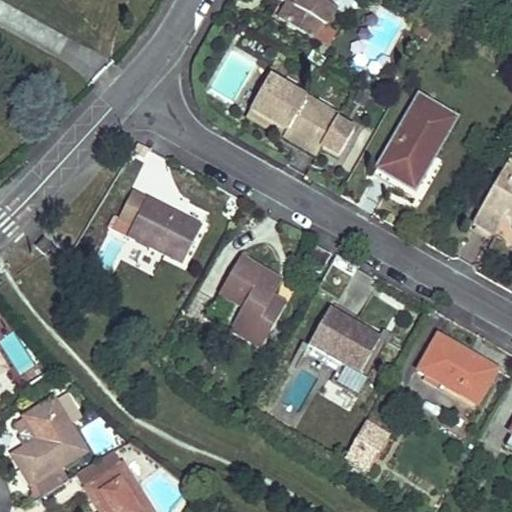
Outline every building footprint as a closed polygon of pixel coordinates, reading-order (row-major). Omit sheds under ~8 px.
[(328,28),(337,11),(329,6),(333,0),(293,0),(281,22),(306,36),(314,21),(322,25),(328,28)] [(427,42),(439,21),(417,9),(411,20),(420,26),(415,35),(427,42)] [(314,21),(306,36),(314,40),(322,25),(314,21)] [(284,139),(316,157),(338,119),(270,79),(252,110),(288,131),(284,139)] [(410,199),(454,119),(417,99),(373,178),(410,199)] [(511,177),(506,174),(476,224),(500,237),(511,218),(511,219),(511,177)] [(196,227),(129,189),(108,227),(175,265),(196,227)] [(43,238),(36,247),(45,254),(52,246),(48,242),(43,238)] [(319,275),(329,256),(312,247),(302,265),(319,275)] [(260,353),(285,306),(272,300),(266,297),(276,278),(241,259),(219,301),(239,312),(227,335),(260,353)] [(272,300),(282,281),(276,278),(266,297),(272,300)] [(358,378),(380,339),(330,311),(308,349),(358,378)] [(473,408),(494,373),(435,339),(415,374),(473,408)] [(305,354),(355,383),(358,378),(308,349),(305,354)] [(34,483),(61,467),(84,453),(53,402),(22,420),(35,441),(12,456),(31,485),(34,483)] [(374,430),(364,425),(345,460),(365,471),(377,448),(367,443),(374,430)] [(122,467),(115,454),(77,477),(98,511),(152,511),(124,468),(122,467)] [(70,481),(61,467),(34,483),(43,498),(70,481)]
